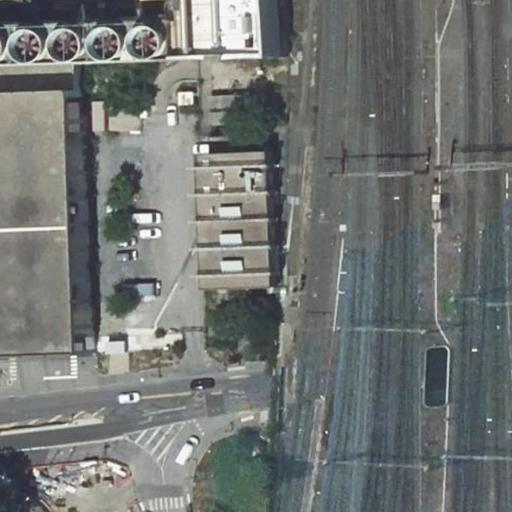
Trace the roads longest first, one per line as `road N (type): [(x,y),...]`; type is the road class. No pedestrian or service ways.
road 1 (secondary): [(203,402),(511,365)]
road 2 (secondary): [(0,443),(171,419),(203,402)]
road 3 (secondary): [(0,414),(203,402)]
